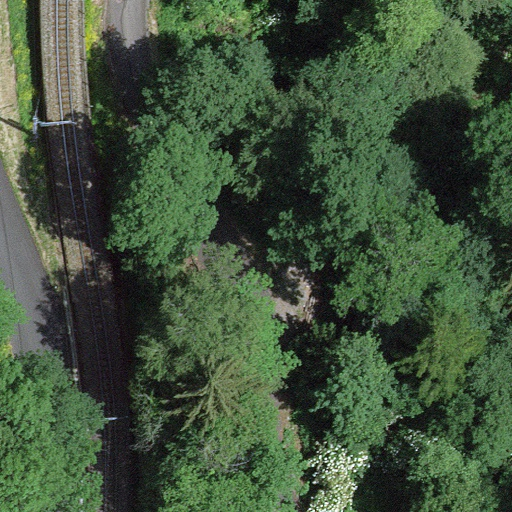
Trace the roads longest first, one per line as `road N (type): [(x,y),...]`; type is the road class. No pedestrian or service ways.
road 1 (unclassified): [(283,511),(237,276),(154,131),(129,47),(130,0)]
road 2 (tertiary): [(0,234),(49,358),(50,511)]
